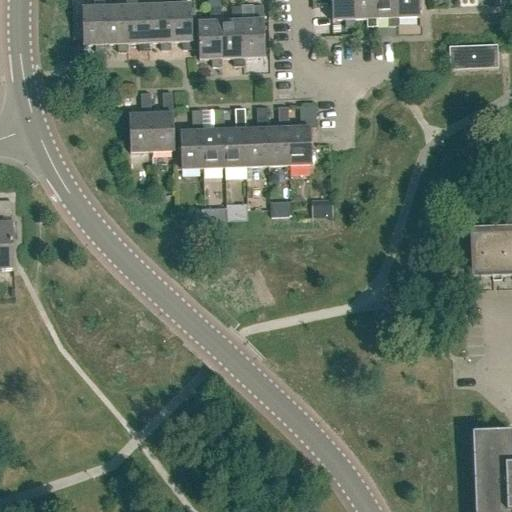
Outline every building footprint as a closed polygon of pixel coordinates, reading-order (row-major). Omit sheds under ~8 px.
[(104,10),(105,10),(104,0),(94,0),(94,11),(82,11),(83,48),(96,48),(96,56),(106,55),(106,47),(105,47),(104,10)] [(125,10),(126,9),(125,0),(116,0),(117,10),(105,10),(104,10),(105,47),(106,47),(118,47),(118,55),(128,54),(127,46),(125,10)] [(147,9),(148,9),(147,0),(137,0),(138,9),(126,9),(125,10),(127,46),(139,46),(140,54),(149,54),(149,46),(148,45),(147,9)] [(168,8),(169,8),(168,0),(159,0),(160,8),(148,9),(147,9),(148,45),(149,46),(161,45),(161,53),(171,53),(170,45),(168,8)] [(192,52),(192,26),(190,0),(180,0),(181,8),(169,8),(168,8),(170,45),(183,44),(183,53),(192,52)] [(353,0),(331,0),(333,23),(346,22),(346,30),(355,30),(355,22),(353,0)] [(375,0),(353,0),(355,22),(367,22),(367,30),(377,29),(377,21),(376,21),(375,0)] [(396,0),(375,0),(376,21),(377,21),(389,21),(389,29),(398,28),(398,20),(397,20),(396,0)] [(396,0),(397,20),(398,20),(420,20),(419,0),(396,0)] [(243,61),(265,60),(263,8),(253,9),(254,23),(242,24),(241,24),(243,61)] [(241,24),(242,24),(242,9),(231,9),(232,24),(220,25),(221,62),(222,62),(234,61),(234,69),(244,69),(243,61),(241,24)] [(220,25),(220,10),(210,10),(210,25),(192,26),(192,52),(199,52),(199,63),(212,62),(212,70),(222,70),(222,62),(221,62),(220,25)] [(450,73),(498,72),(497,48),(449,50),(450,73)] [(151,117),(151,96),(141,97),(142,118),(129,118),(130,155),(152,155),(151,117)] [(151,117),(152,155),(174,154),(173,115),(172,96),(162,96),(163,117),(151,117)] [(287,131),(289,168),(311,168),(310,131),(316,131),(315,109),(299,110),(300,131),(289,131),(287,131)] [(287,131),(289,131),(288,110),(278,111),(279,132),(267,132),(266,132),(268,169),(289,168),(287,131)] [(266,132),(267,132),(267,111),(257,111),(257,132),(246,133),(245,133),(247,170),(268,169),(266,132)] [(223,133),(224,133),(223,112),(213,113),(214,134),(203,134),(202,134),(203,171),(225,171),(223,133)] [(245,133),(246,133),(246,112),(235,112),(236,133),(224,133),(223,133),(225,171),(247,170),(245,133)] [(202,134),(203,134),(202,113),(192,114),(192,135),(180,135),(181,172),(203,171),(202,134)] [(0,273),(15,273),(13,230),(0,230),(0,273)] [(511,234),(470,236),(471,279),(511,277),(511,234)] [(511,511),(511,468),(509,469),(508,439),(476,440),(479,511),(511,511)]
